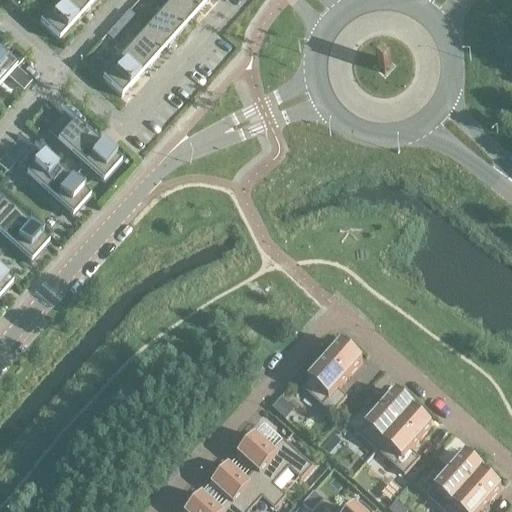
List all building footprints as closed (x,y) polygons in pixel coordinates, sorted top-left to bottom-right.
[(62,0),(61,0),(39,25),(59,43),(81,17),(62,0)] [(62,0),(81,17),(97,0),(62,0)] [(174,0),(170,5),(190,22),(209,0),(174,0)] [(170,5),(147,30),(167,48),(190,22),(170,5)] [(147,30),(124,56),(144,73),(167,48),(147,30)] [(0,56),(0,87),(16,70),(0,56)] [(124,56),(101,81),(121,99),(144,73),(124,56)] [(1,98),(0,99),(0,108),(5,112),(10,107),(1,98)] [(65,116),(47,135),(103,185),(120,165),(65,116)] [(34,150),(16,170),(72,219),(90,200),(34,150)] [(0,168),(6,174),(13,167),(4,159),(0,163),(0,168)] [(0,202),(0,237),(31,265),(48,246),(0,202)] [(0,275),(0,299),(12,286),(0,275)] [(338,392),(362,365),(361,364),(360,365),(341,348),(342,347),(342,346),(324,366),(317,360),(303,375),(310,382),(302,391),(332,418),(347,401),(338,392)] [(377,453),(413,413),(413,412),(396,397),(397,396),(396,395),(373,420),(364,411),(349,428),(377,453)] [(286,420),(295,409),(282,399),(274,410),(286,420)] [(414,411),(413,412),(413,413),(377,453),(405,478),(420,462),(411,453),(432,429),(414,413),(415,412),(414,411)] [(313,470),(282,443),(273,453),(256,438),(249,445),(251,446),(240,458),(238,457),(237,458),(254,474),(255,473),(273,489),(274,488),(289,472),(301,483),(313,470)] [(441,511),(449,511),(483,475),(482,475),(465,459),(466,458),(465,457),(443,482),(433,474),(418,491),(441,511)] [(275,511),(286,499),(274,488),(273,489),(255,473),(254,474),(246,483),(229,468),(223,475),(224,476),(213,488),(212,487),(211,488),(228,503),(229,502),(239,511),(252,511),(262,501),(274,511),(275,511)] [(483,473),(482,475),(483,475),(449,511),(483,511),(501,492),(483,476),(484,474),(483,473)] [(323,503),(314,495),(308,501),(317,509),(323,503)] [(239,511),(229,502),(228,503),(219,511),(203,497),(196,504),(198,505),(191,511),(239,511)] [(314,511),(317,509),(308,501),(303,508),(307,511),(314,511)]
